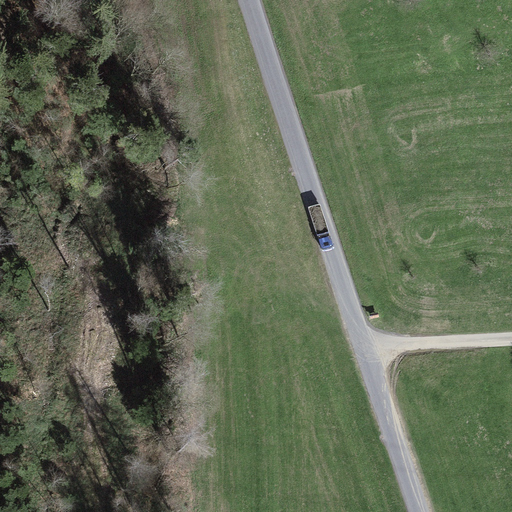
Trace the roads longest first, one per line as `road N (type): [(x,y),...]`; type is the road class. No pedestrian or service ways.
road 1 (tertiary): [(366,352),(251,0)]
road 2 (tertiary): [(415,511),(366,352)]
road 3 (unclassified): [(511,341),(366,352)]
